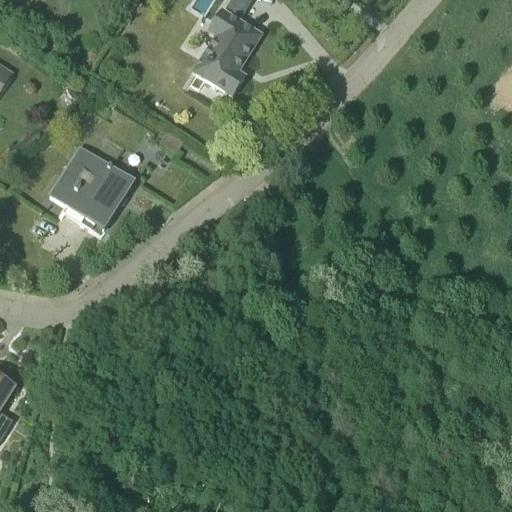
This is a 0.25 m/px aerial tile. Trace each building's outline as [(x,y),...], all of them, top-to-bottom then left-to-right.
[(259,40),(221,16),(209,35),(218,41),(195,77),(232,101),(244,83),(235,77),(259,40)] [(0,95),(11,79),(0,72),(0,95)] [(159,148),(175,157),(182,146),(166,136),(159,148)] [(79,151),(48,200),(65,211),(59,220),(61,222),(63,218),(100,241),(135,186),(79,151)] [(0,411),(13,392),(0,383),(0,411)] [(35,405),(41,394),(30,388),(24,399),(35,405)]
